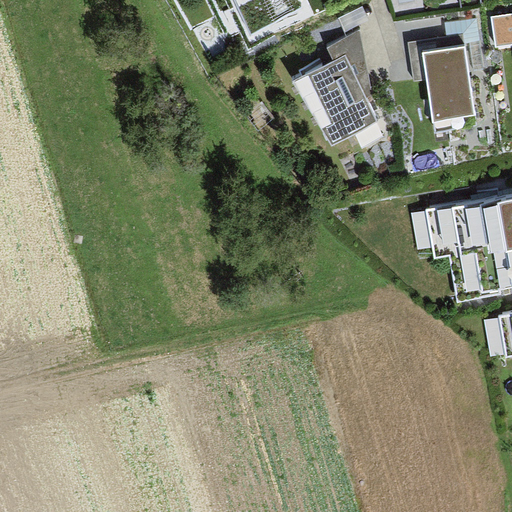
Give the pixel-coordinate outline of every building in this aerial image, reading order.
[(511,14),(492,18),(496,47),(511,44),(511,14)] [(361,27),(327,42),(333,54),(293,74),(332,138),(379,118),(368,94),(373,91),(361,27)] [(477,124),(464,34),(408,42),(413,82),(427,80),(434,130),(477,124)] [(380,122),(359,129),(363,140),(384,133),(380,122)] [(511,189),(425,205),(434,255),(448,253),(456,300),(501,292),(500,285),(511,282),(511,189)] [(511,307),(497,310),(504,355),(511,353),(511,307)]
